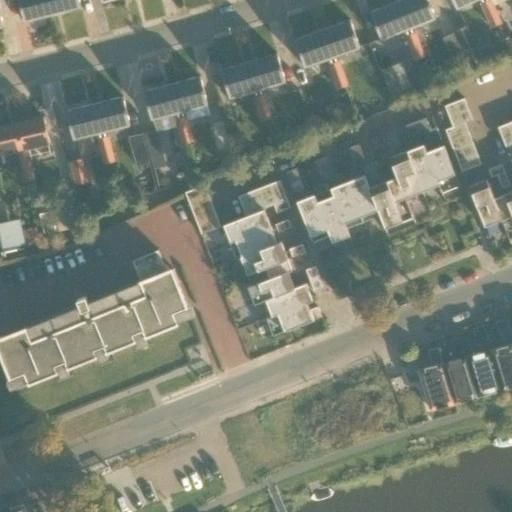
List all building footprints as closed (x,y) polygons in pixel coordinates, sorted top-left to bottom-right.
[(20,0),(25,18),(52,11),(49,0),(20,0)] [(49,0),(52,11),(79,4),(77,0),(49,0)] [(410,33),(406,34),(411,47),(419,44),(412,25),(433,16),(426,0),(402,0),(398,2),(410,33)] [(485,0),(486,1),(481,3),(487,16),(495,12),(489,0),(485,0)] [(403,28),(406,34),(410,33),(398,2),(372,12),(382,37),(403,28)] [(495,12),(487,16),(492,26),(500,22),(495,12)] [(350,20),(323,29),(332,57),(335,64),(330,65),(330,66),(334,77),(344,74),(340,62),(339,62),(336,55),(360,47),(350,20)] [(485,63),(479,52),(467,25),(454,31),(471,69),(485,63)] [(323,29),(295,39),(295,40),(305,67),(328,58),(330,65),(335,64),(332,57),(323,29)] [(442,38),(451,57),(462,51),(453,33),(442,38)] [(419,44),(411,47),(415,58),(424,55),(419,44)] [(264,57),(249,61),(257,89),(259,97),(255,98),(254,98),(258,110),(268,107),(265,95),(264,95),(262,88),(285,81),(277,53),(264,57)] [(249,61),(221,70),(229,98),(253,91),(255,98),(259,97),(257,89),(249,61)] [(381,70),(391,97),(412,88),(401,62),(381,70)] [(344,74),(334,77),(338,89),(343,87),(347,85),(344,74)] [(200,76),(172,83),(180,112),(182,119),(177,120),(180,132),(190,129),(187,117),(186,118),(184,110),(208,104),(200,76)] [(172,83),(144,91),(151,119),(175,113),(177,120),(182,119),(180,112),(172,83)] [(103,136),(98,137),(101,149),(110,147),(105,128),(128,123),(121,97),(94,104),(103,136)] [(449,116),(469,108),(465,98),(445,105),(449,116)] [(97,130),(98,137),(103,136),(94,104),(68,111),(74,136),(97,130)] [(268,107),(258,110),(261,121),(266,120),(271,118),(268,107)] [(469,108),(449,116),(453,126),(465,122),(466,122),(473,119),(469,108)] [(23,169),(32,167),(30,154),(29,154),(27,147),(50,142),(44,115),(17,121),(25,156),(20,157),(23,169)] [(416,121),(420,132),(430,129),(426,117),(416,121)] [(20,157),(25,156),(17,121),(0,125),(0,153),(19,149),(20,156),(20,157)] [(212,124),(219,152),(231,149),(224,121),(212,124)] [(410,136),(420,132),(416,121),(405,125),(410,136)] [(450,140),(470,132),(466,122),(465,122),(453,126),(446,129),(450,140)] [(506,147),(511,144),(511,130),(509,123),(498,127),(506,147)] [(190,129),(180,132),(183,143),(188,142),(193,141),(190,129)] [(454,150),(474,143),(470,132),(450,140),(454,150)] [(150,162),(149,158),(144,133),(130,137),(137,165),(150,162)] [(385,146),(381,135),(371,139),(375,150),(385,146)] [(458,161),(478,153),(474,143),(454,150),(458,161)] [(352,158),(362,154),(358,144),(348,148),(352,158)] [(407,151),(423,191),(439,185),(426,152),(423,144),(407,151)] [(426,152),(439,185),(442,192),(460,185),(444,145),(426,152)] [(110,147),(101,149),(105,162),(113,160),(110,147)] [(395,202),(406,197),(423,191),(407,151),(389,158),(396,177),(387,181),(395,202)] [(478,153),(458,161),(462,171),(482,164),(478,153)] [(166,166),(162,154),(151,157),(154,169),(166,166)] [(362,154),(352,158),(356,168),(366,164),(362,154)] [(325,157),(314,161),(318,171),(329,167),(325,157)] [(88,181),(83,158),(69,161),(75,185),(88,181)] [(210,170),(207,160),(198,163),(201,173),(210,170)] [(497,175),(505,172),(502,163),(488,169),(492,177),(497,175)] [(32,167),(23,169),(26,181),(35,179),(32,167)] [(333,177),(329,167),(318,171),(322,181),(333,177)] [(286,172),(290,183),(300,179),(296,168),(286,172)] [(505,172),(497,175),(502,188),(511,185),(505,172)] [(369,188),(370,187),(365,174),(348,181),(363,221),(380,215),(369,188)] [(269,183),(277,203),(288,199),(280,179),(269,183)] [(511,215),(511,212),(505,194),(495,198),(487,179),(469,186),(485,226),(502,220),(511,215)] [(347,228),(363,221),(348,181),(331,188),(333,195),(334,195),(347,228)] [(414,217),(406,197),(395,202),(387,181),(370,187),(369,188),(380,215),(385,228),(414,217)] [(267,207),(274,205),(277,203),(269,183),(259,188),(267,207)] [(189,202),(209,194),(205,184),(185,192),(189,202)] [(90,185),(80,187),(83,198),(92,196),(90,185)] [(264,208),(267,207),(259,188),(248,192),(256,212),(264,208)] [(511,212),(511,215),(502,220),(509,239),(511,237),(511,191),(505,194),(511,212)] [(246,216),(256,212),(248,192),(238,196),(246,216)] [(209,194),(189,202),(193,213),(213,205),(209,194)] [(317,202),(318,201),(315,194),(297,201),(313,241),(329,235),(317,202)] [(350,235),(347,228),(334,195),(333,195),(318,201),(317,202),(329,235),(332,242),(350,235)] [(277,203),(274,205),(277,212),(291,207),(288,199),(277,203)] [(213,205),(193,213),(197,223),(217,216),(213,205)] [(40,214),(44,234),(79,227),(75,207),(40,214)] [(230,241),(271,226),(264,208),(256,212),(246,216),(224,224),(230,241)] [(217,216),(197,223),(201,234),(221,226),(217,216)] [(292,226),(289,218),(275,224),(278,232),(292,226)] [(278,243),(277,242),(271,226),(230,241),(237,259),(241,257),(278,243)] [(39,240),(36,227),(24,229),(27,243),(39,240)] [(269,265),(288,258),(281,241),(277,242),(278,243),(241,257),(251,285),(274,276),(269,265)] [(307,251),(303,243),(289,248),(292,257),(307,251)] [(27,326),(0,337),(0,351),(11,378),(25,373),(29,383),(59,371),(56,364),(65,361),(68,368),(98,355),(95,348),(104,345),(107,352),(137,340),(134,333),(143,329),(146,336),(179,323),(174,312),(188,307),(178,283),(180,282),(179,281),(173,283),(159,249),(132,260),(141,281),(88,302),(86,296),(77,300),(80,306),(27,327),(27,326)] [(274,276),(251,285),(248,286),(255,304),(266,299),(295,288),(295,287),(289,271),(292,270),(288,258),(269,265),(274,276)] [(310,280),(320,276),(316,266),(306,270),(310,280)] [(320,276),(310,280),(314,291),(324,287),(320,276)] [(295,288),(266,299),(272,315),(307,302),(307,303),(313,300),(306,283),(295,287),(295,288)] [(310,309),(307,303),(307,302),(272,315),(266,317),(273,335),(322,316),(318,306),(310,309)] [(511,334),(507,318),(496,321),(500,336),(502,335),(504,345),(490,349),(501,389),(511,386),(511,334)] [(490,349),(483,325),(472,328),(475,337),(476,337),(480,351),(466,356),(464,356),(476,397),(501,389),(490,349)] [(466,356),(465,350),(460,336),(450,339),(456,359),(443,363),(442,363),(454,404),(476,397),(464,356),(466,356)] [(442,363),(443,363),(438,346),(428,349),(433,365),(419,369),(431,410),(437,408),(454,404),(442,363)]
